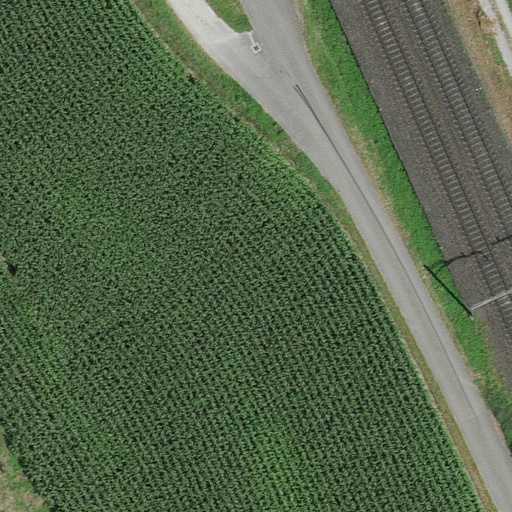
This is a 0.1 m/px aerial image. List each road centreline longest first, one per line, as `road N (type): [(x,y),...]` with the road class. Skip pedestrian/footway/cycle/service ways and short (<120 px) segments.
road 1 (track): [(290,78),(511,503)]
road 2 (track): [(178,0),(231,66),(290,78)]
